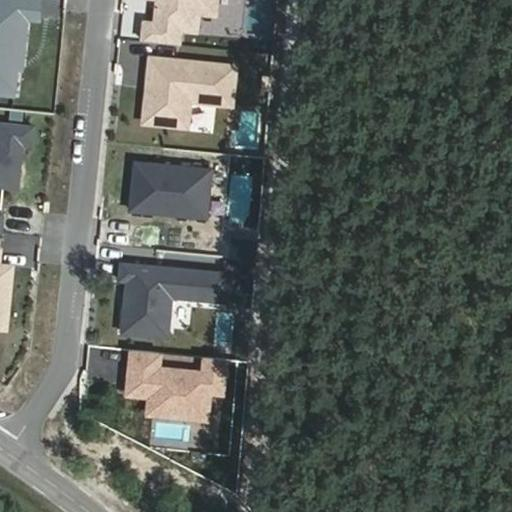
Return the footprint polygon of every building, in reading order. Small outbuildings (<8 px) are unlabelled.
[(42,0),(0,0),(0,92),(16,95),(19,69),(20,59),(25,59),(29,19),(41,20),(42,0)] [(164,0),(164,6),(157,6),(156,24),(145,22),(143,41),(179,45),(181,29),(197,31),(199,13),(216,15),(217,0),(164,0)] [(236,67),(151,58),(145,122),(187,126),(190,100),(232,105),(236,67)] [(0,187),(21,189),(23,171),(18,171),(19,160),(24,161),(25,145),(34,145),(36,127),(3,124),(2,140),(0,139),(0,187)] [(211,170),(135,162),(131,211),(154,213),(155,204),(177,207),(176,215),(207,218),(211,170)] [(177,207),(155,204),(154,213),(176,215),(177,207)] [(3,250),(0,249),(0,329),(10,331),(16,267),(2,266),(3,250)] [(230,273),(121,263),(120,280),(127,281),(125,302),(133,303),(132,310),(124,309),(122,333),(155,336),(157,322),(170,324),(172,297),(227,303),(230,273)] [(133,303),(125,302),(124,309),(132,310),(133,303)] [(170,324),(157,322),(155,336),(169,337),(170,324)] [(161,353),(133,350),(130,384),(142,385),(141,395),(151,396),(149,414),(208,419),(211,392),(224,394),(227,360),(206,357),(205,373),(159,368),(161,353)]
